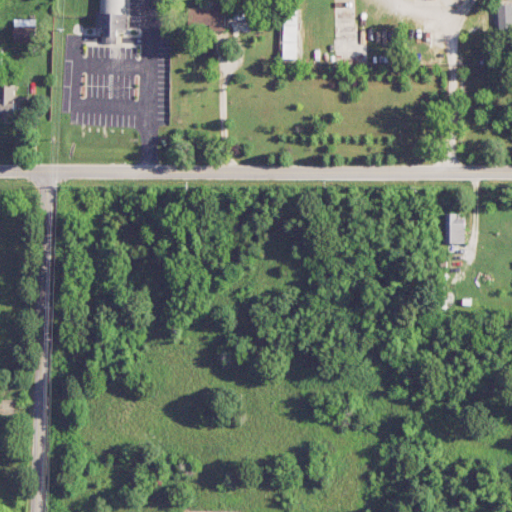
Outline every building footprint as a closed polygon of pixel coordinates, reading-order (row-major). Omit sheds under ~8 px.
[(97,25),(97,12),(101,13),(101,0),(125,0),(125,12),(128,12),(127,27),(117,27),(116,43),(100,42),(101,33),(107,34),(108,26),(97,25)] [(511,26),(511,3),(498,3),(498,27),(511,26)] [(225,28),(225,8),(190,7),(190,28),(225,28)] [(226,24),(251,23),(250,8),(226,9),(226,24)] [(298,58),(296,10),(282,10),(284,58),(298,58)] [(36,19),(14,19),(14,41),(37,41),(36,19)] [(0,113),(14,114),(15,84),(0,83),(0,113)] [(465,243),(465,218),(456,217),(456,212),(446,212),(445,242),(465,243)]
